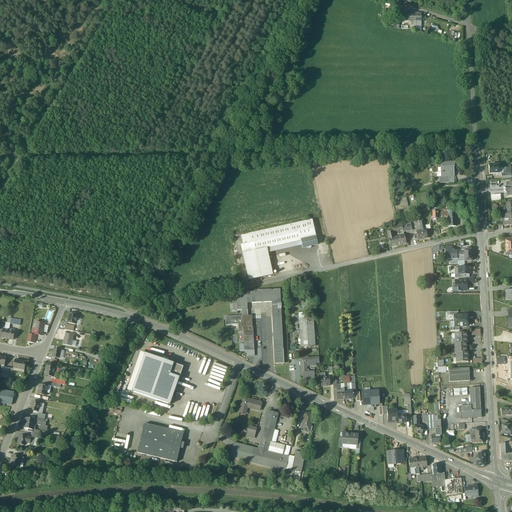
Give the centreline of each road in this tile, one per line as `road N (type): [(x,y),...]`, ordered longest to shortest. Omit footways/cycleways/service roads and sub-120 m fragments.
road 1 (tertiary): [(498,481),(172,331),(64,299)]
road 2 (residential): [(498,481),(480,235)]
road 3 (residential): [(249,288),(480,235)]
road 4 (residential): [(480,235),(468,0)]
road 5 (track): [(136,318),(148,304),(203,285),(249,288)]
